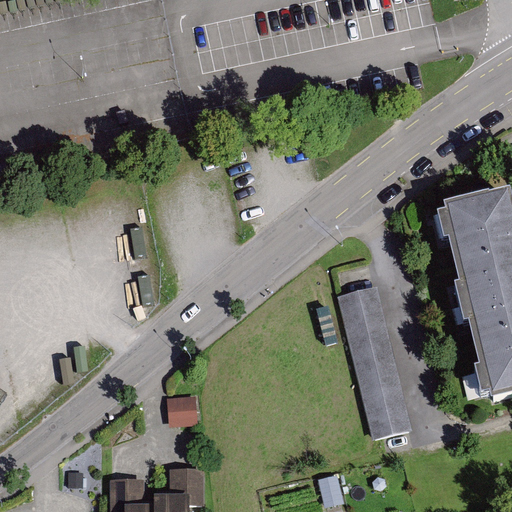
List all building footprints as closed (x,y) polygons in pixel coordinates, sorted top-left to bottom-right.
[(444,213),(446,222),(439,223),(445,250),(449,249),(460,294),(456,295),(460,313),(511,301),(511,203),(511,199),(490,204),(490,203),(444,213)] [(373,444),(413,435),(379,291),(338,300),(373,444)] [(469,332),(480,377),(476,378),(482,405),(489,403),(491,411),(511,406),(511,301),(460,313),(465,333),(469,332)] [(168,400),(170,429),(199,427),(197,398),(168,400)] [(154,511),(190,511),(190,509),(205,509),(204,471),(170,472),(171,497),(154,498),(155,507),(154,511)] [(154,511),(155,507),(147,507),(146,482),(110,482),(110,511),(154,511)]
